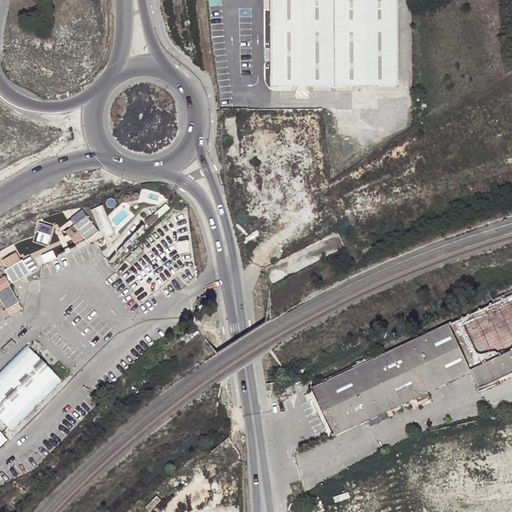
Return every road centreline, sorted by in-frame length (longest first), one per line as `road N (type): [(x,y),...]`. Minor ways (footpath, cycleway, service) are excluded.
road 1 (secondary): [(264,511),(229,265)]
road 2 (secondary): [(229,265),(221,204),(198,138)]
road 3 (secondary): [(162,172),(197,191),(229,265)]
